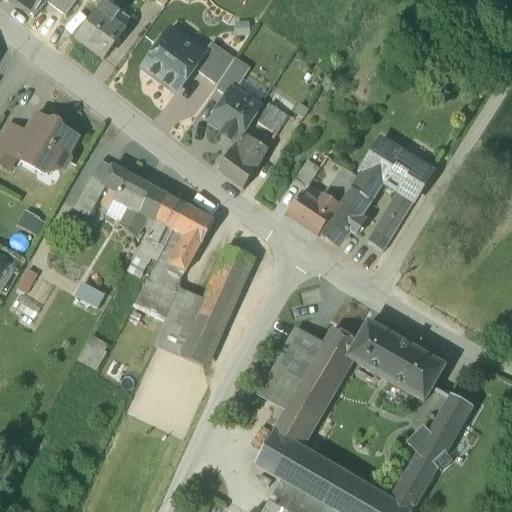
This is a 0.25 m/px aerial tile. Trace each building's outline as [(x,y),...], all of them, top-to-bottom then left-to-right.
[(5,0),(23,12),(30,0),(5,0)] [(30,0),(23,12),(31,18),(44,2),(45,0),(30,0)] [(45,0),(44,2),(64,18),(77,0),(45,0)] [(151,0),(163,8),(169,0),(151,0)] [(107,7),(104,5),(97,14),(109,23),(115,14),(116,15),(119,12),(118,12),(117,14),(107,7)] [(109,23),(97,14),(77,41),(103,60),(123,33),(109,23)] [(180,47),(169,39),(159,39),(153,48),(153,52),(140,72),(162,87),(163,86),(177,95),(192,73),(204,56),(183,42),(180,47)] [(234,63),(209,47),(204,56),(192,73),(216,89),(234,63)] [(216,89),(214,93),(228,101),(232,94),(234,95),(249,73),(234,63),(216,89)] [(234,95),(232,94),(228,101),(223,108),(217,109),(212,118),(213,125),(211,127),(224,135),(222,138),(232,144),(234,141),(238,144),(259,111),(234,95)] [(286,118),(268,108),(257,128),(274,138),(286,118)] [(74,142),(35,120),(25,138),(15,156),(17,157),(19,159),(21,163),(33,170),(47,166),(57,172),(63,170),(67,163),(65,156),(74,142)] [(9,129),(0,143),(0,165),(9,171),(17,157),(15,156),(25,138),(9,129)] [(242,153),(236,149),(217,172),(243,191),(254,172),(266,152),(250,141),(242,153)] [(431,174),(380,142),(361,171),(381,185),(399,196),(412,204),(431,174)] [(101,162),(74,210),(88,218),(105,185),(102,184),(111,168),(101,162)] [(307,163),(294,182),(306,190),(319,171),(307,163)] [(167,198),(111,168),(102,184),(105,185),(118,192),(113,203),(129,212),(121,227),(136,238),(141,226),(149,230),(150,230),(154,222),(167,198)] [(381,185),(361,171),(348,191),(349,192),(368,204),(381,185)] [(342,181),(338,179),(325,198),(338,207),(349,192),(348,191),(339,185),(342,181)] [(338,207),(319,235),(338,248),(349,232),(354,235),(362,223),(357,220),(368,204),(349,192),(338,207)] [(318,206),(301,195),(286,217),(317,238),(319,235),(338,207),(325,198),(324,197),(318,206)] [(412,204),(399,196),(368,247),(381,255),(412,204)] [(167,198),(154,222),(173,232),(186,208),(167,198)] [(214,223),(187,208),(186,208),(173,232),(200,248),(200,246),(201,247),(214,223)] [(38,235),(44,222),(25,213),(19,226),(38,235)] [(173,232),(154,222),(150,230),(149,230),(138,250),(150,256),(157,260),(173,232)] [(173,232),(157,260),(184,273),(185,274),(200,248),(173,232)] [(227,248),(202,304),(202,305),(178,360),(203,370),(250,261),(227,248)] [(150,256),(138,250),(133,259),(145,266),(150,256)] [(145,266),(133,259),(127,272),(139,278),(145,266)] [(184,273),(157,260),(147,281),(133,308),(165,324),(179,291),(180,281),(184,273)] [(37,276),(27,271),(17,290),(26,295),(37,276)] [(81,284),(75,299),(98,309),(105,295),(81,284)] [(202,305),(179,291),(165,324),(154,348),(178,360),(202,305)] [(441,372),(368,329),(357,348),(347,364),(348,365),(421,407),(429,393),(441,372)] [(296,334),(267,384),(294,399),(323,350),(296,334)] [(286,413),(273,435),(298,450),(348,365),(347,364),(357,348),(332,334),(323,350),(294,399),(286,413)] [(91,336),(77,361),(96,371),(110,347),(91,336)] [(294,399),(267,384),(259,398),(286,413),(294,399)] [(446,403),(429,393),(421,407),(438,417),(446,403)] [(438,417),(427,436),(424,432),(417,440),(411,446),(410,446),(408,447),(416,455),(389,503),(404,511),(413,511),(437,471),(437,472),(439,473),(451,461),(446,457),(446,456),(446,455),(472,409),(450,397),(446,403),(438,417)] [(404,511),(298,450),(273,435),(254,468),(281,483),(329,511),(404,511)] [(329,511),(281,483),(263,511),(329,511)]
